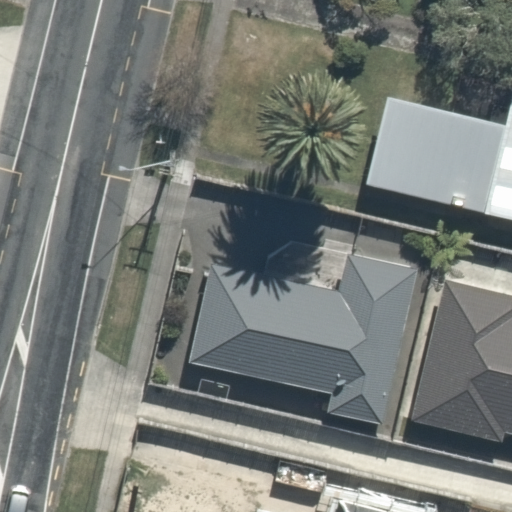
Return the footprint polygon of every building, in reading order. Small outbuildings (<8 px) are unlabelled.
[(511,109),(394,81),(369,182),(511,216),(511,109)] [(393,428),(434,244),(353,226),(339,291),(221,264),(200,357),(340,389),(334,415),(393,428)] [(511,281),(447,267),(415,409),(511,429),(511,281)] [(511,511),(511,506),(471,496),(466,511),(511,511)] [(407,511),(350,497),(346,511),(407,511)]
